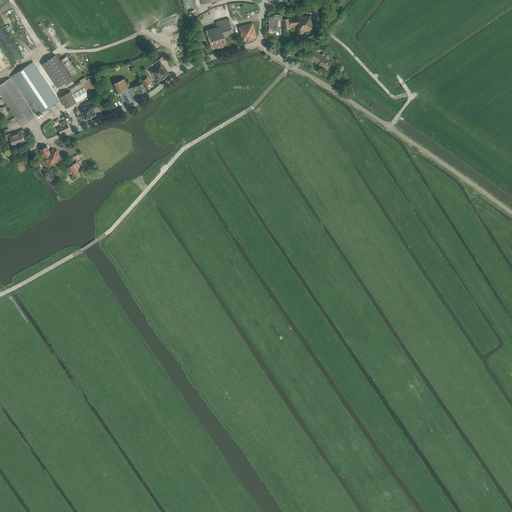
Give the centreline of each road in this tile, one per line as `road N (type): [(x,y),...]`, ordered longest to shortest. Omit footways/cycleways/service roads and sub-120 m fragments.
road 1 (track): [(0,295),(108,234),(182,150),(251,110),(290,66)]
road 2 (unclassified): [(511,213),(259,42)]
road 3 (tertiary): [(0,157),(103,118),(192,65),(259,42)]
road 4 (track): [(10,0),(44,57),(60,49),(95,51),(142,33),(175,60)]
